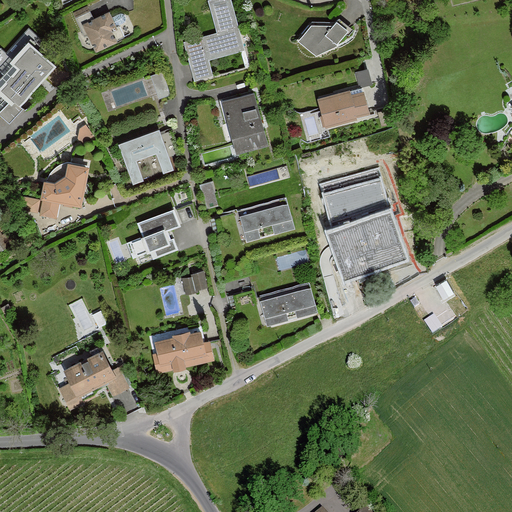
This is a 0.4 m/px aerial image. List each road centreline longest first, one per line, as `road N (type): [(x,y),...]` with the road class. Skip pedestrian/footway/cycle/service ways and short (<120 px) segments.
road 1 (residential): [(239,381),(511,231)]
road 2 (residential): [(167,0),(191,177)]
road 3 (residential): [(201,222),(239,381)]
